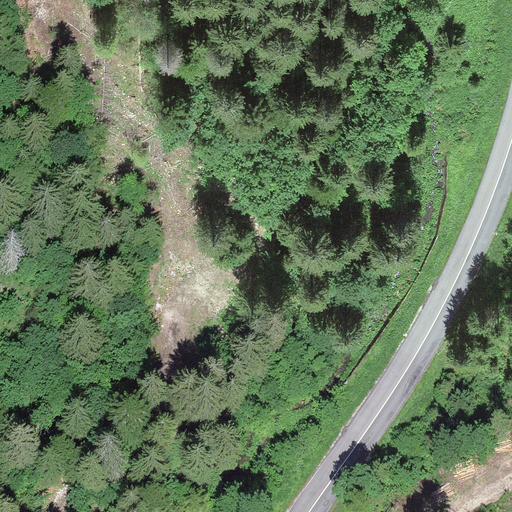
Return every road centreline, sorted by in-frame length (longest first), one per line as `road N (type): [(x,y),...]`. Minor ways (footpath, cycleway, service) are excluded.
road 1 (track): [(70,511),(319,138),(375,0)]
road 2 (secondary): [(305,511),(430,331),(484,229),(511,141)]
